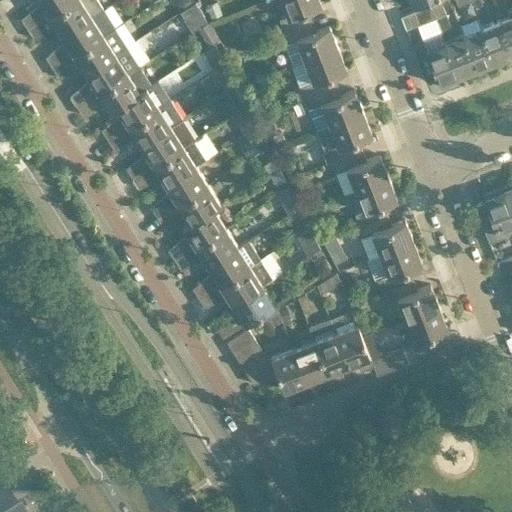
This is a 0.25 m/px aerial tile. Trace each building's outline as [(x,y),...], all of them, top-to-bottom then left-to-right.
[(21,16),(28,27),(69,0),(40,0),(41,1),(21,16)] [(57,26),(61,33),(102,6),(98,0),(69,0),(28,27),(34,37),(57,26)] [(279,17),(284,29),(307,20),(303,9),(321,2),(320,0),(281,0),(287,14),(279,17)] [(440,0),(438,0),(431,3),(436,16),(444,13),(445,13),(440,0)] [(183,9),(180,11),(192,30),(197,27),(198,27),(206,21),(193,2),(183,9)] [(436,16),(431,3),(401,15),(406,28),(436,16)] [(218,5),(207,9),(211,17),(221,13),(218,5)] [(46,55),(52,65),(115,25),(102,6),(61,33),(65,39),(46,55)] [(509,15),(499,19),(511,49),(511,51),(511,7),(511,8),(507,10),(509,15)] [(444,13),(436,16),(442,31),(449,28),(444,13)] [(478,16),(460,24),(463,33),(477,68),(478,70),(496,63),(481,26),(478,16)] [(511,51),(499,19),(481,26),(496,63),(511,57),(511,51)] [(206,21),(198,27),(205,38),(215,31),(209,20),(206,22),(206,21)] [(284,42),(292,63),(338,45),(329,23),(311,30),(307,20),(284,29),(288,40),(284,42)] [(81,64),(85,71),(127,45),(115,25),(52,65),(59,75),(81,64)] [(460,77),(445,40),(442,33),(412,45),(426,80),(437,75),(440,83),(441,82),(442,84),(460,77)] [(463,33),(445,40),(460,77),(465,75),(464,73),(477,68),(463,33)] [(90,78),(70,93),(77,104),(139,64),(149,58),(137,38),(127,45),(85,71),(90,78)] [(208,46),(202,50),(214,70),(225,63),(213,43),(208,46)] [(299,98),(309,94),(333,84),(329,74),(346,67),(338,45),(292,63),(300,84),(294,86),(299,98)] [(213,71),(210,73),(215,81),(219,79),(226,89),(235,84),(225,63),(214,70),(213,71)] [(105,103),(110,110),(117,105),(151,83),(139,64),(77,104),(83,113),(105,103)] [(102,128),(108,138),(171,98),(159,78),(151,83),(117,105),(121,112),(102,128)] [(226,89),(221,92),(234,112),(246,104),(235,84),(226,89)] [(309,107),(317,128),(363,110),(355,88),(337,95),(333,84),(309,94),(313,105),(309,107)] [(137,137),(141,144),(183,117),(171,98),(108,138),(114,148),(137,137)] [(234,112),(227,116),(229,119),(232,117),(237,114),(247,130),(257,124),(246,104),(234,112)] [(327,161),(334,158),(358,149),(354,139),(372,132),(363,110),(317,128),(325,149),(322,150),(327,161)] [(126,166),(132,176),(193,137),(195,136),(183,117),(141,144),(145,150),(126,166)] [(273,121),(267,124),(270,132),(277,130),(273,121)] [(262,134),(252,140),(258,150),(268,145),(262,134)] [(161,175),(166,182),(196,163),(206,157),(193,137),(132,176),(139,186),(161,175)] [(347,167),(355,188),(389,175),(380,153),(362,160),(358,149),(334,158),(339,170),(347,167)] [(263,163),(268,171),(277,165),(273,158),(263,163)] [(151,205),(157,215),(208,182),(196,163),(166,182),(170,189),(151,205)] [(277,165),(268,171),(276,184),(285,179),(277,165)] [(355,212),(360,223),(383,214),(379,203),(397,196),(389,175),(355,188),(363,209),(355,212)] [(183,224),(183,225),(220,201),(208,182),(157,215),(163,225),(186,214),(190,220),(183,224)] [(511,182),(501,187),(502,189),(503,189),(511,210),(511,211),(511,182)] [(486,200),(475,205),(488,238),(500,234),(501,237),(509,234),(507,228),(511,226),(511,225),(511,211),(511,210),(503,189),(502,189),(501,187),(483,194),(486,200)] [(294,195),(283,202),(289,212),(300,205),(294,195)] [(168,248),(175,258),(226,225),(214,206),(221,202),(220,201),(183,225),(188,232),(168,248)] [(372,232),(380,253),(414,240),(405,218),(387,224),(383,214),(360,223),(364,235),(372,232)] [(204,257),(208,264),(238,244),(226,225),(175,258),(181,268),(204,257)] [(310,226),(297,234),(304,248),(317,240),(310,226)] [(335,234),(323,240),(329,252),(341,246),(335,234)] [(193,286),(199,296),(261,257),(248,237),(238,244),(208,264),(212,270),(193,286)] [(380,253),(367,258),(375,279),(377,278),(381,290),(385,288),(409,279),(404,269),(422,261),(414,240),(380,253)] [(316,250),(315,251),(322,263),(327,260),(321,247),(316,250)] [(511,269),(511,254),(496,260),(501,273),(511,269)] [(228,295),(232,302),(262,283),(273,276),(261,257),(199,296),(206,306),(228,295)] [(398,296),(406,317),(439,304),(430,283),(413,289),(409,279),(385,288),(389,299),(398,296)] [(262,283),(232,302),(237,308),(217,325),(224,335),(275,302),(262,283)] [(439,304),(406,317),(414,339),(448,326),(439,304)] [(286,307),(279,309),(283,320),(290,317),(286,307)] [(352,308),(330,316),(348,363),(356,360),(360,369),(374,364),(372,358),(357,321),(352,308)] [(330,316),(309,325),(314,338),(331,380),(344,375),(341,365),(348,363),(330,316)] [(306,379),(293,346),(271,355),(268,356),(249,327),(227,340),(254,381),(279,376),(284,388),(306,379)] [(314,338),(293,346),(306,379),(313,376),(318,385),(331,380),(314,338)] [(374,364),(377,373),(411,360),(405,345),(372,358),(374,364)]
